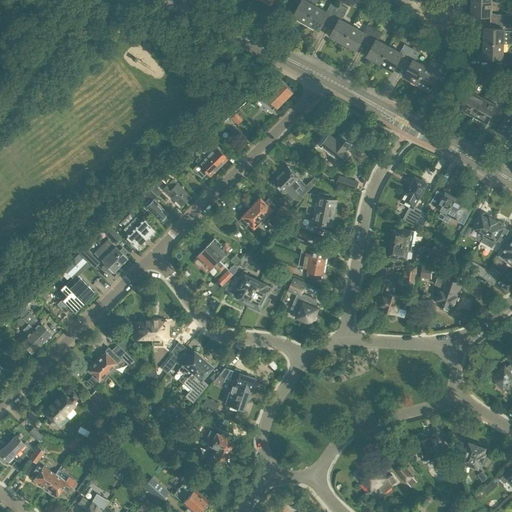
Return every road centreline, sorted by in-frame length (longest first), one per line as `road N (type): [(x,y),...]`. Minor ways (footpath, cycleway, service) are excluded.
road 1 (residential): [(153,254),(323,77)]
road 2 (residential): [(0,407),(153,254)]
road 3 (secondary): [(511,181),(323,77)]
road 4 (residential): [(345,340),(371,194),(394,150)]
road 5 (residential): [(303,358),(272,341),(217,331),(153,254)]
road 6 (secondary): [(323,77),(162,0)]
road 7 (residential): [(312,477),(357,427),(449,397)]
road 8 (residential): [(303,358),(266,421),(264,450),(274,470)]
